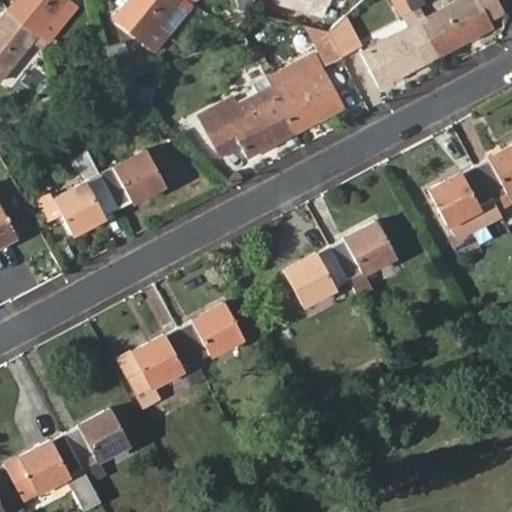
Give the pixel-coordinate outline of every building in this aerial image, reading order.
[(13,0),(5,10),(46,43),(53,36),(43,28),(65,0),(13,0)] [(66,0),(43,28),(53,36),(76,8),(66,0)] [(178,0),(126,0),(113,17),(156,51),(169,35),(158,26),(178,0)] [(193,4),(188,0),(178,0),(158,26),(169,35),(193,4)] [(236,0),(242,18),(258,14),(253,0),(236,0)] [(323,0),(271,0),(271,3),(320,16),(323,0)] [(378,86),(435,56),(405,0),(393,0),(406,26),(360,51),(378,86)] [(405,0),(435,56),(492,26),(489,19),(503,11),(497,0),(454,0),(424,16),(418,6),(423,3),(421,0),(405,0)] [(46,43),(5,10),(0,15),(0,80),(33,42),(42,49),(46,43)] [(343,14),(326,29),(340,56),(360,46),(343,14)] [(326,29),(306,24),(326,64),(340,56),(326,29)] [(124,46),(106,51),(113,79),(132,74),(124,46)] [(266,77),(277,96),(295,130),(343,106),(324,71),(313,52),(273,74),(271,71),(265,74),(266,77)] [(272,88),(266,77),(253,84),(257,91),(237,102),(233,95),(199,113),(221,154),(240,145),(246,156),(295,130),(277,96),(272,88)] [(127,80),(123,98),(150,105),(154,87),(127,80)] [(58,90),(37,95),(40,107),(61,101),(58,90)] [(511,142),(473,163),(498,208),(511,200),(511,142)] [(99,171),(119,209),(163,185),(144,148),(99,171)] [(71,233),(119,209),(99,171),(96,173),(87,155),(73,162),(76,169),(46,185),(71,233)] [(456,238),(502,214),(498,208),(473,163),(426,189),(447,225),(449,224),(456,238)] [(0,207),(0,241),(14,234),(0,207)] [(374,220),(327,245),(355,297),(373,287),(365,271),(394,256),(374,220)] [(355,297),(327,245),(283,268),(302,304),(316,297),(324,313),(355,297)] [(223,301),(176,325),(196,362),(242,337),(223,301)] [(196,362),(176,325),(117,357),(143,406),(159,398),(152,385),(182,369),(190,384),(204,377),(196,362)] [(109,406),(63,431),(87,476),(90,482),(106,474),(99,459),(129,443),(109,406)] [(87,476),(63,431),(3,464),(23,500),(71,475),(75,482),(87,476)]
